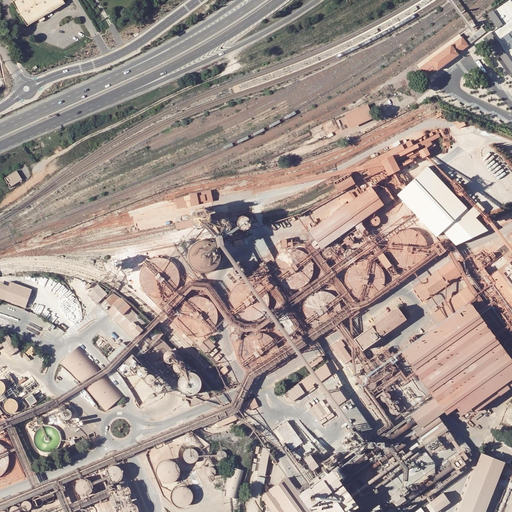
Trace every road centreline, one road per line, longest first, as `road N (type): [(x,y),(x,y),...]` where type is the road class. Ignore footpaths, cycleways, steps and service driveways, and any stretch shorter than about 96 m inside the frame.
road 1 (trunk): [(107,98),(219,55),(317,0)]
road 2 (trunk): [(259,0),(167,55),(74,95)]
road 3 (trunk): [(107,98),(281,0)]
road 4 (trunk): [(244,0),(74,95)]
road 5 (tertiary): [(198,0),(108,59),(42,81)]
